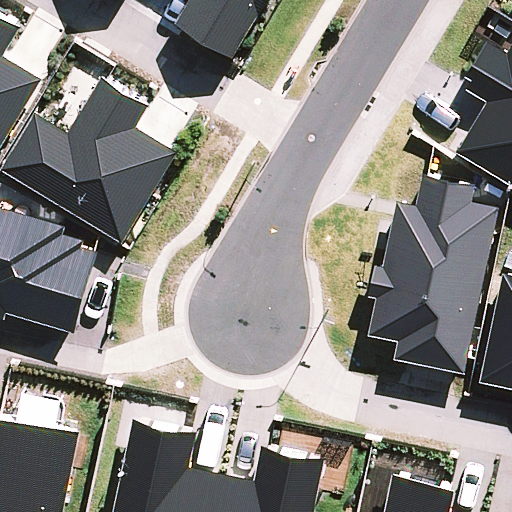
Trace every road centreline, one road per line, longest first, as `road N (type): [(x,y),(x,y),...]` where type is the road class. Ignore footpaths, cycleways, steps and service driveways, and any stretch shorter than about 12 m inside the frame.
road 1 (residential): [(243,318),(273,217),(400,0)]
road 2 (residential): [(243,318),(358,400),(511,435)]
